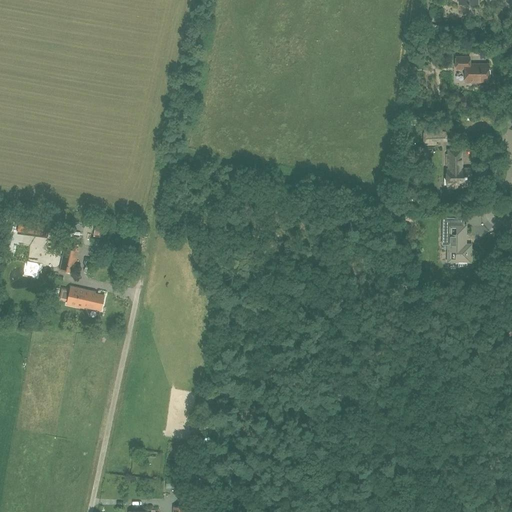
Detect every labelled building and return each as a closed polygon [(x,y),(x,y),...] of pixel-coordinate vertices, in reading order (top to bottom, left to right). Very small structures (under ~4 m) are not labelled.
[(421,32),(422,32),(421,40),(434,42),(435,35),(434,35),(436,26),(423,23),(421,32)] [(488,82),(488,64),(470,64),(470,57),(456,57),(456,69),(465,69),(465,82),(488,82)] [(443,132),(443,129),(423,129),(424,146),(437,146),(436,142),(448,142),(447,135),(446,135),(446,132),(443,132)] [(462,164),(462,150),(449,150),(449,154),(447,154),(447,186),(449,186),(449,188),(462,188),(462,186),(470,186),(470,169),(456,169),(456,166),(462,164)] [(452,219),(443,218),(443,244),(449,244),(449,255),(453,255),(453,261),(458,261),(458,267),(467,267),(467,261),(470,261),(470,245),(465,245),(465,226),(452,226),(452,219)] [(102,238),(103,227),(95,225),(93,237),(102,238)] [(79,252),(80,244),(69,242),(67,249),(64,248),(59,270),(55,270),(54,276),(64,278),(66,272),(75,274),(80,252),(79,252)] [(14,283),(15,297),(26,296),(26,283),(28,283),(28,274),(29,274),(29,263),(18,263),(18,274),(17,274),(17,283),(14,283)] [(71,287),(70,290),(62,288),(59,299),(68,301),(67,304),(84,308),(84,307),(101,311),(104,296),(95,294),(96,292),(71,287)]
